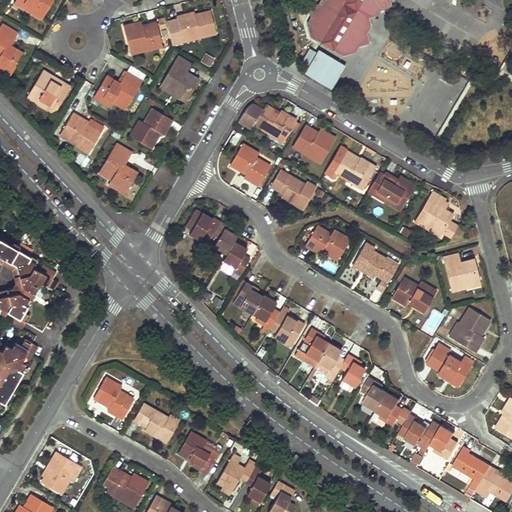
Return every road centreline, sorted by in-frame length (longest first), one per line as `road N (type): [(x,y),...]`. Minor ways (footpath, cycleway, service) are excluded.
road 1 (residential): [(191,172),(256,211),(274,252),(395,326),(413,381),(447,404),(475,397),(511,334)]
road 2 (tertiary): [(443,511),(262,383),(138,260)]
road 3 (tertiary): [(127,279),(266,420),(401,511)]
road 4 (residential): [(475,173),(434,168),(271,76)]
road 5 (tertiary): [(138,260),(0,114)]
road 6 (residential): [(52,404),(154,460),(213,511)]
road 7 (tertiary): [(0,149),(127,279)]
road 8 (residential): [(511,333),(475,173)]
